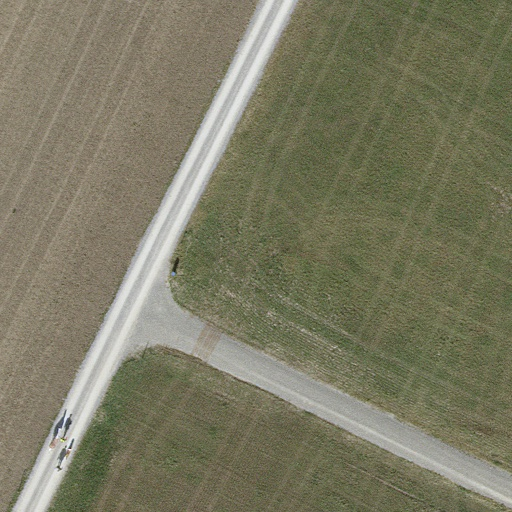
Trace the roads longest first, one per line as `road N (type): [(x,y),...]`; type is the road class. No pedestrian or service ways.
road 1 (track): [(37,511),(285,0)]
road 2 (track): [(134,310),(511,497)]
